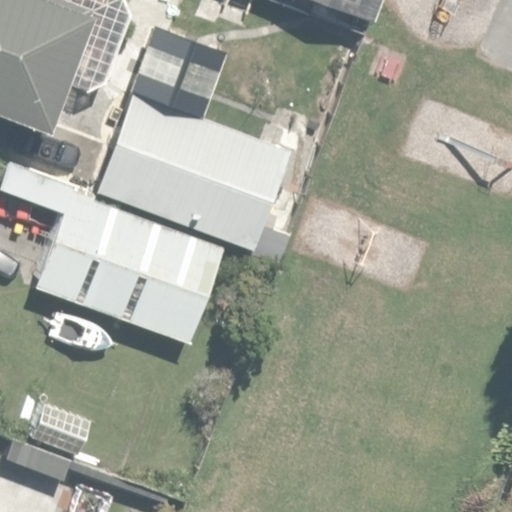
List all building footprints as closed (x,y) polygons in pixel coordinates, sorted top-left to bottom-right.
[(0,0),(0,111),(34,126),(86,1),(82,0),(0,0)] [(371,0),(324,0),(364,17),(371,0)] [(131,81),(94,186),(255,243),(292,137),(131,81)] [(210,270),(60,213),(34,282),(184,339),(210,270)] [(94,409),(40,392),(26,435),(80,452),(94,409)]
